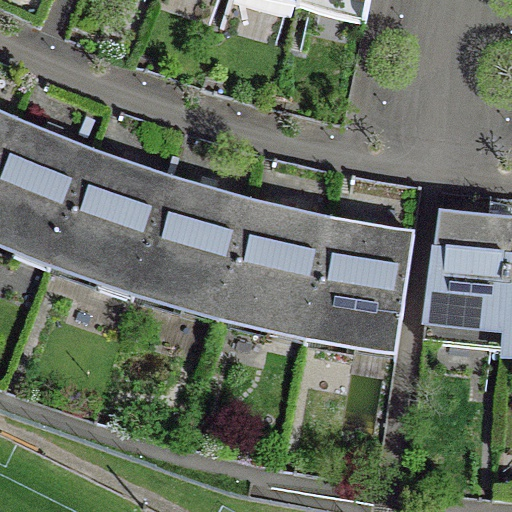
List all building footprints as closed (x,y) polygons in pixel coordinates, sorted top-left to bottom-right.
[(246,0),(293,13),(296,0),(246,0)] [(360,29),(365,0),(296,0),(293,13),(360,29)] [(0,153),(12,127),(0,122),(0,153)] [(44,276),(88,158),(12,127),(0,153),(0,258),(7,261),(44,276)] [(128,306),(166,185),(88,158),(44,276),(89,292),(128,306)] [(214,330),(245,208),(166,185),(128,306),(214,330)] [(301,350),(326,226),(245,208),(214,330),(301,350)] [(509,252),(511,227),(435,219),(418,347),(501,356),(509,252)] [(390,366),(409,241),(326,226),(301,350),(390,366)] [(511,251),(509,252),(501,356),(511,356),(511,251)]
